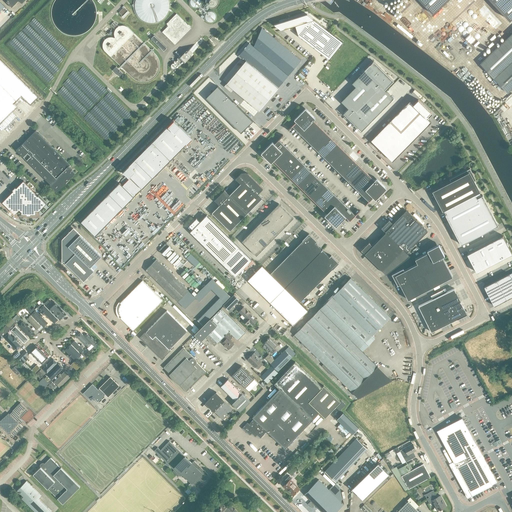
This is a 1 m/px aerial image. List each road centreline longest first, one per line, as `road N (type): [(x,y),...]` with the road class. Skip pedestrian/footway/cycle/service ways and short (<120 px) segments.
road 1 (primary): [(27,250),(251,22),(300,0)]
road 2 (unclassified): [(403,188),(435,219),(486,316),(418,348)]
road 3 (unclassified): [(88,310),(246,155)]
road 4 (unclassified): [(246,155),(306,95),(403,188)]
road 5 (unknown): [(165,78),(135,110),(74,53),(125,0)]
road 6 (unclassified): [(120,343),(35,425),(24,458),(0,483)]
road 7 (unclassified): [(461,511),(414,418),(418,348)]
road 8 (tertiary): [(290,511),(185,407)]
road 9 (unclassified): [(342,249),(246,155)]
road 10 (unclassified): [(418,348),(402,310),(342,249)]
